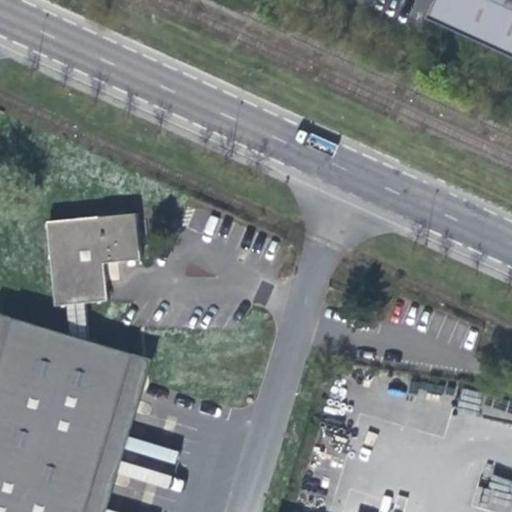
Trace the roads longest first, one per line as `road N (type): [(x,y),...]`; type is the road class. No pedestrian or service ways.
road 1 (tertiary): [(0,7),(511,238)]
road 2 (unknown): [(303,291),(202,262),(85,287)]
road 3 (unknown): [(291,328),(440,370)]
